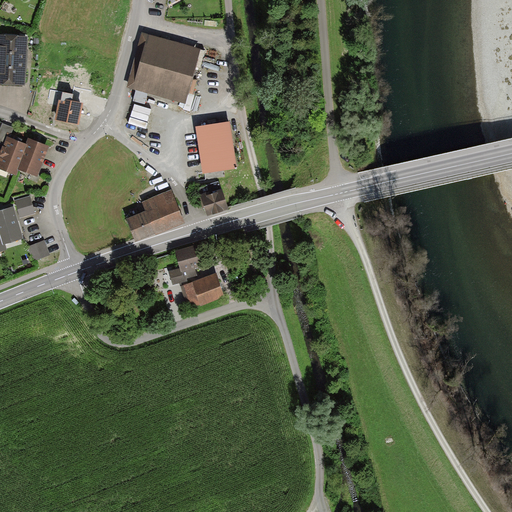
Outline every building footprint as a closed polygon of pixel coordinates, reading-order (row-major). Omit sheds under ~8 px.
[(0,60),(26,61),(28,36),(0,34),(0,60)] [(200,51),(143,34),(128,87),(185,103),(200,51)] [(0,83),(25,85),(26,61),(0,60),(0,83)] [(83,104),(59,100),(56,121),(80,125),(83,104)] [(230,122),(198,127),(204,173),(236,169),(230,122)] [(26,145),(7,137),(0,155),(0,169),(18,176),(20,172),(18,171),(28,146),(26,145)] [(38,178),(49,147),(28,139),(26,145),(28,146),(18,171),(20,172),(38,178)] [(221,189),(200,196),(207,217),(228,211),(221,189)] [(184,223),(172,192),(144,203),(148,213),(126,221),(135,242),(184,223)] [(31,196),(15,201),(20,218),(36,213),(31,196)] [(0,238),(2,245),(6,244),(23,239),(13,208),(0,211),(0,238)] [(45,241),(28,247),(33,262),(50,256),(45,241)] [(180,269),(169,271),(172,285),(187,282),(187,280),(198,277),(196,271),(207,268),(202,244),(175,250),(180,269)] [(216,274),(181,286),(189,309),(200,305),(200,307),(225,298),(216,274)]
